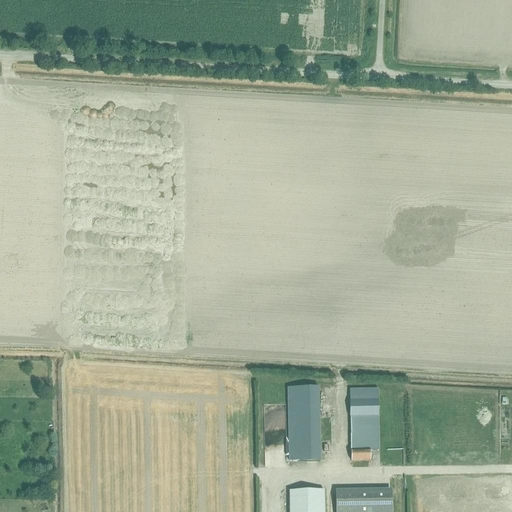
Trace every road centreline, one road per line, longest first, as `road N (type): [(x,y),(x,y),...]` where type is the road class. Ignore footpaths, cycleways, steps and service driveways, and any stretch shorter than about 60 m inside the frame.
road 1 (unclassified): [(377,77),(0,55)]
road 2 (unclassified): [(511,86),(377,77)]
